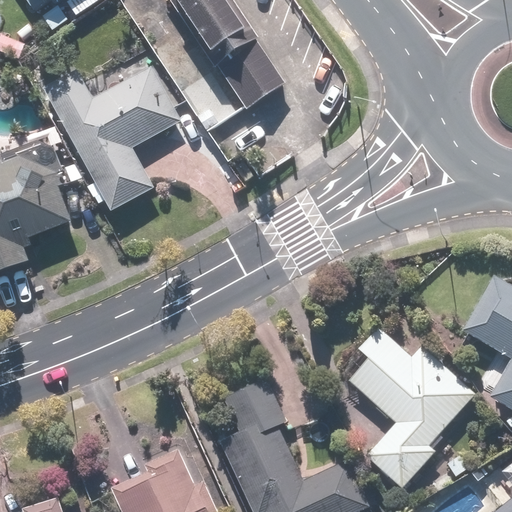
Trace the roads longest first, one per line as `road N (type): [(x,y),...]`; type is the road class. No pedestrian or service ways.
road 1 (secondary): [(0,385),(114,342),(347,218)]
road 2 (secondary): [(347,218),(430,91)]
road 3 (secondary): [(475,159),(347,218)]
